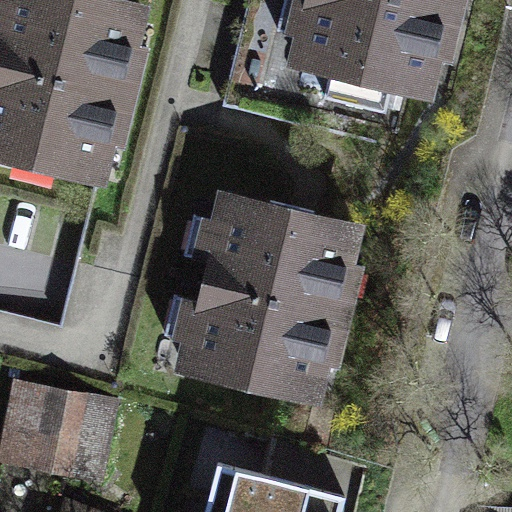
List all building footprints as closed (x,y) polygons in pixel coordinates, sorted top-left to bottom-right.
[(159,22),(54,0),(0,0),(0,176),(120,202),(159,22)] [(476,0),(309,0),(286,95),(443,134),(476,0)] [(182,378),(328,415),(373,239),(226,203),(182,378)] [(121,406),(19,385),(2,468),(103,489),(121,406)] [(317,511),(320,502),(226,477),(216,511),(317,511)]
